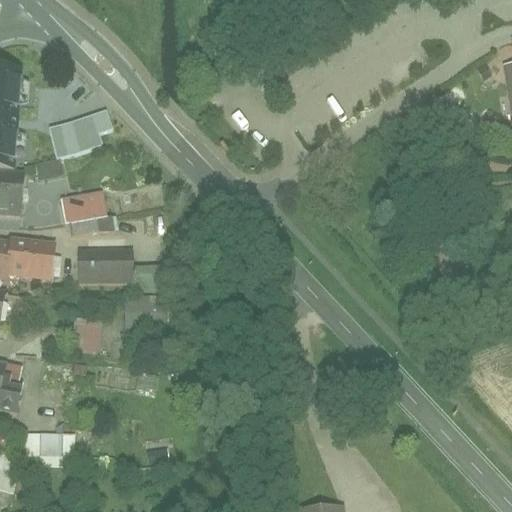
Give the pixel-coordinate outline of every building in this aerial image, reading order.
[(511,56),(501,59),(511,124),(511,56)] [(0,87),(0,211),(13,212),(13,166),(36,166),(38,178),(72,174),(63,128),(13,134),(13,87),(0,87)] [(103,188),(61,198),(70,236),(112,226),(103,188)] [(0,242),(0,272),(47,275),(50,239),(4,236),(3,243),(0,242)] [(125,248),(77,249),(78,282),(125,281),(125,248)] [(175,298),(127,299),(127,329),(175,328),(175,298)] [(103,321),(72,318),(68,351),(99,354),(103,321)] [(0,363),(0,402),(14,405),(17,387),(0,383),(0,375),(2,364),(0,363)] [(16,423),(0,418),(0,454),(7,457),(16,423)] [(44,460),(44,470),(81,470),(81,437),(33,437),(33,460),(44,460)] [(0,490),(19,496),(26,472),(0,465),(0,490)]
